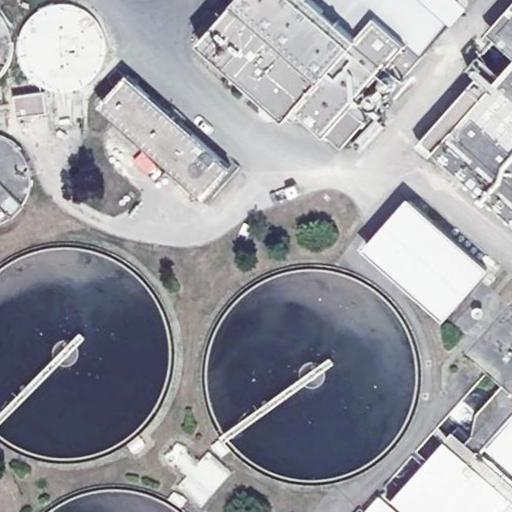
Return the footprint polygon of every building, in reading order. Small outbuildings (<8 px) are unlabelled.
[(240,0),(239,2),(203,43),(290,121),(301,108),(346,149),(467,14),(451,0),(240,0)] [(45,113),(42,92),(103,85),(94,3),(16,12),(25,93),(13,94),(16,116),(45,113)] [(483,80),(426,142),(511,220),(511,25),(499,40),(511,52),(511,80),(499,95),(483,80)] [(131,76),(105,105),(128,127),(146,143),(161,156),(151,167),(165,180),(175,169),(207,197),(233,168),(131,76)] [(132,158),(146,143),(128,127),(114,142),(132,158)] [(413,202),(371,250),(448,318),(490,271),(413,202)] [(171,373),(171,364),(171,354),(170,344),(168,335),(165,326),(161,317),(156,308),(151,300),(145,292),(138,285),(131,279),(123,273),(115,268),(106,264),(97,261),(87,258),(78,256),(68,256),(58,256),(48,257),(39,258),(30,261),(20,265),(12,269),(3,274),(0,276),(0,447),(1,449),(9,454),(18,459),(27,463),(36,466),(46,468),(55,469),(65,469),(75,469),(84,467),(94,465),(103,462),(112,458),(121,453),(129,448),(136,441),(143,435),(149,427),(155,419),(160,411),(164,402),(167,393),(169,383),(171,373)] [(417,389),(418,379),(417,369),(416,359),(414,350),(411,341),(407,332),(403,323),(397,315),(391,307),(385,300),(377,294),(369,288),(361,283),(352,279),(343,276),(334,273),(324,271),(314,271),(305,271),(295,272),(285,274),(276,276),(267,280),(258,284),(250,289),(242,295),(235,302),(228,309),(222,317),(217,325),(213,334),(209,343),(206,352),(205,362),(204,371),(203,381),(204,391),(206,400),(208,410),(212,419),(216,428),(221,436),(226,444),(233,451),(240,458),(248,464),(256,469),(264,474),(273,478),(283,481),(292,483),(302,484),(312,484),(321,484),(331,482),(340,480),(350,477),(359,473),(367,468),(375,463),(383,457),(390,450),(396,442),(401,434),(406,426),(410,417),(413,408),(416,398),(417,389)] [(511,421),(487,449),(511,471),(511,421)] [(511,511),(511,486),(463,442),(399,511),(511,511)] [(231,472),(207,450),(193,466),(194,467),(176,486),(200,507),(231,472)] [(172,511),(170,510),(161,505),(153,501),(143,497),(134,495),(124,493),(115,492),(105,492),(95,493),(86,495),(76,498),(67,502),(58,506),(50,511),(48,511),(172,511)]
